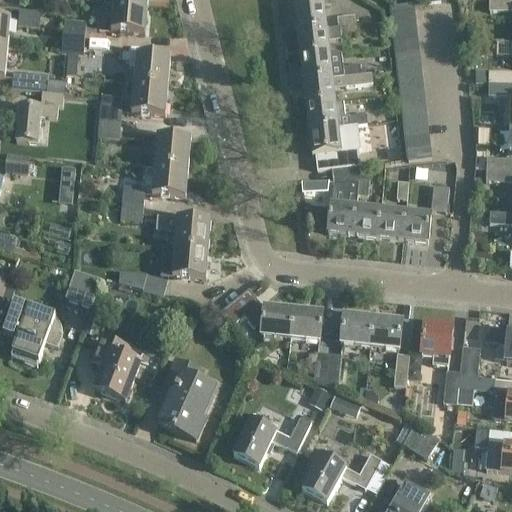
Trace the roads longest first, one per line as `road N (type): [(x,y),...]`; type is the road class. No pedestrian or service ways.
road 1 (residential): [(511,297),(272,271),(253,247),(198,0)]
road 2 (residential): [(257,511),(71,423),(0,401)]
